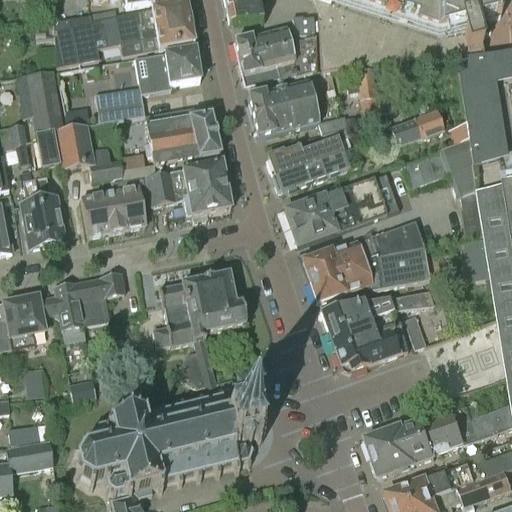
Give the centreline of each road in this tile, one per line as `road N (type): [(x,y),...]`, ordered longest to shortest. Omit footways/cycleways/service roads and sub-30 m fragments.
road 1 (residential): [(262,232),(0,280)]
road 2 (residential): [(206,0),(262,232)]
road 3 (residential): [(322,416),(262,232)]
